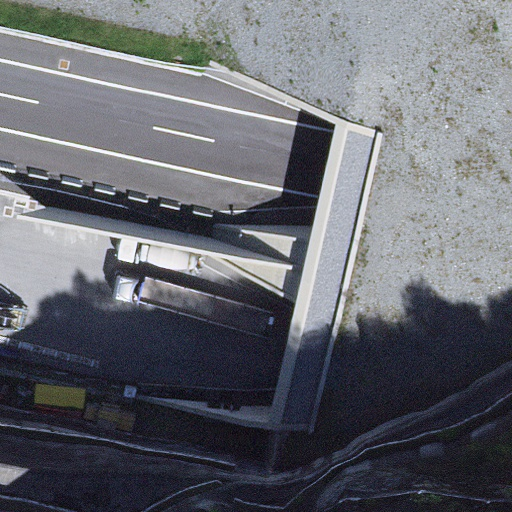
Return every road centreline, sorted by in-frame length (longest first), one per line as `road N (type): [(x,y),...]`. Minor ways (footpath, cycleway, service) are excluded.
road 1 (motorway): [(0,284),(511,397)]
road 2 (motorway): [(511,203),(0,91)]
